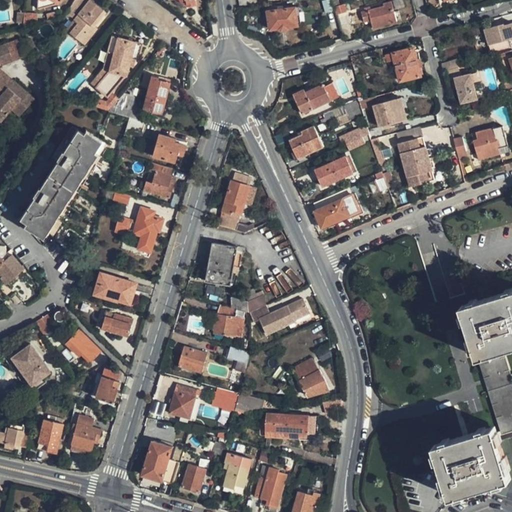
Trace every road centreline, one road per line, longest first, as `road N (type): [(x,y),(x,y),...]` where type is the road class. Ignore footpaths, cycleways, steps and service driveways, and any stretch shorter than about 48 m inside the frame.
road 1 (residential): [(112,493),(225,107)]
road 2 (residential): [(317,261),(352,348),(357,395),(344,491)]
road 3 (residential): [(317,261),(511,187)]
road 4 (residential): [(425,26),(259,73)]
road 5 (residential): [(244,105),(317,261)]
